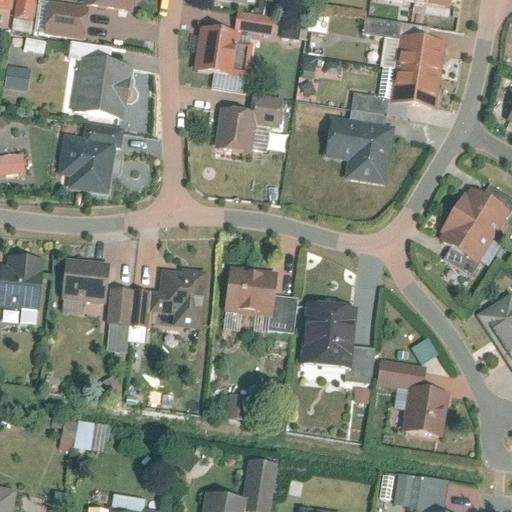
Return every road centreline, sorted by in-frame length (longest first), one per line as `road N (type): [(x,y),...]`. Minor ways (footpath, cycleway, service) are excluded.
road 1 (residential): [(386,241),(401,279),(510,436)]
road 2 (residential): [(169,218),(224,215),(339,240),(386,241)]
road 3 (residential): [(168,0),(169,218)]
road 4 (residential): [(0,215),(47,222),(169,218)]
road 5 (residential): [(386,241),(460,126)]
road 6 (residential): [(460,126),(484,0)]
